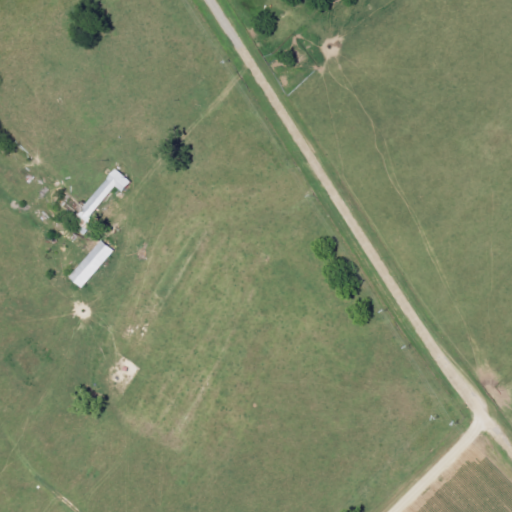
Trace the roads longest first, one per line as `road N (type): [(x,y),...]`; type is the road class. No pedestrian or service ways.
road 1 (residential): [(511,450),(406,306),(211,0)]
road 2 (residential): [(395,511),(486,418)]
